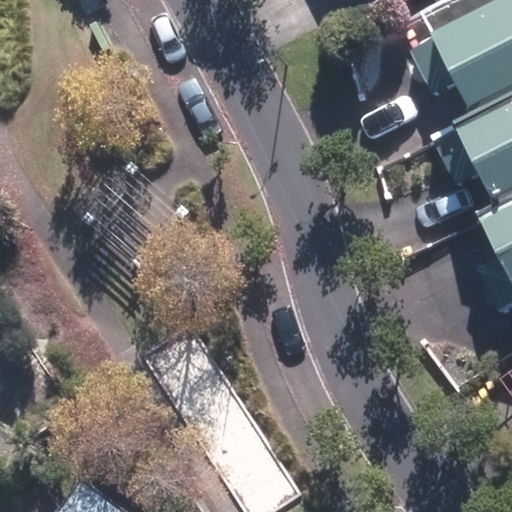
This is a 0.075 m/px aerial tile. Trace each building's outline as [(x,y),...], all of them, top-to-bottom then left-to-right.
[(470,68),(488,105),(511,93),(511,6),(429,47),(446,80),(470,68)] [(496,162),(511,193),(511,112),(448,144),(465,178),(496,162)] [(511,262),(492,273),(510,308),(511,307),(511,215),(501,222),(511,243),(511,262)] [(181,329),(139,358),(244,511),(279,511),(297,499),(181,329)] [(137,511),(98,483),(77,511),(137,511)]
